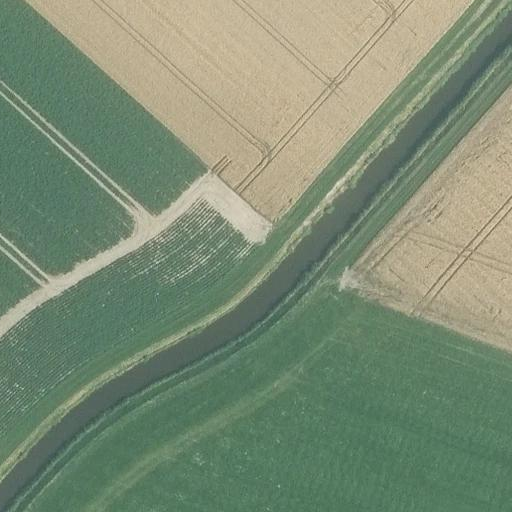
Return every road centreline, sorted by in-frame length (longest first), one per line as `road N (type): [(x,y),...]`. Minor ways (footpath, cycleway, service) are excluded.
road 1 (track): [(26,511),(108,429),(276,332),(334,275),(511,343)]
road 2 (track): [(334,275),(511,72)]
